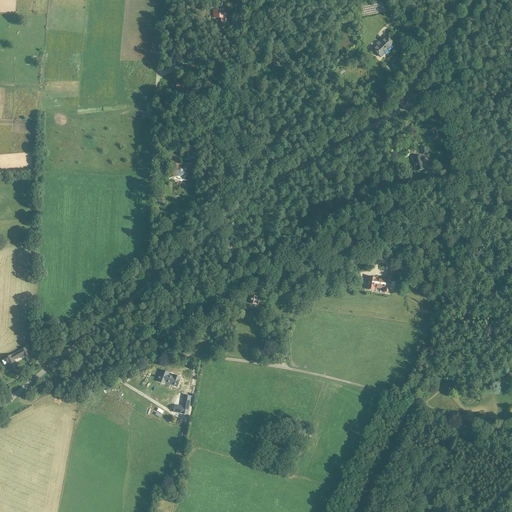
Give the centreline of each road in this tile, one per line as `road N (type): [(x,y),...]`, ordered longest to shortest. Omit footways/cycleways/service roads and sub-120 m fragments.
road 1 (track): [(186,421),(71,349),(231,359),(386,394),(511,459)]
road 2 (unclassified): [(0,406),(263,191),(399,110)]
road 3 (track): [(150,284),(162,0)]
road 4 (track): [(329,150),(272,0)]
road 5 (track): [(383,184),(308,209),(239,211)]
road 6 (track): [(399,110),(476,0)]
road 7 (track): [(383,184),(511,169)]
road 8 (track): [(399,110),(511,48)]
